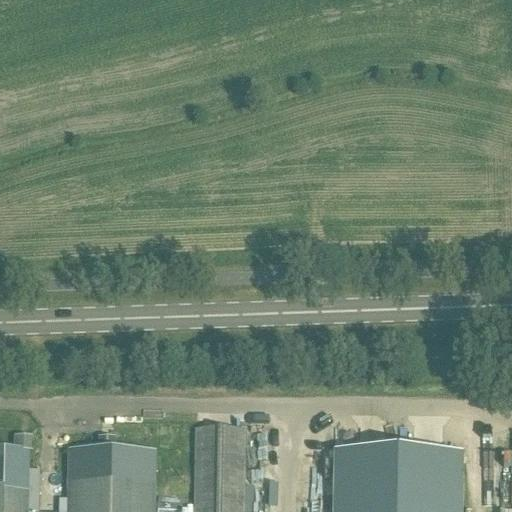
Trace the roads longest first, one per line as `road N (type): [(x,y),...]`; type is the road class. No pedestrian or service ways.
road 1 (secondary): [(511,306),(0,322)]
road 2 (unknown): [(0,396),(298,400)]
road 3 (unknown): [(298,400),(511,403)]
